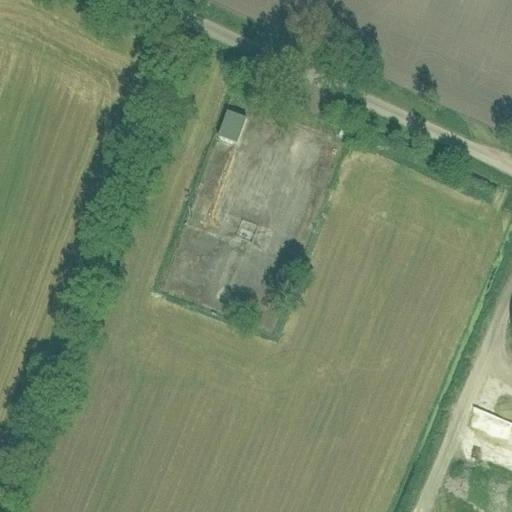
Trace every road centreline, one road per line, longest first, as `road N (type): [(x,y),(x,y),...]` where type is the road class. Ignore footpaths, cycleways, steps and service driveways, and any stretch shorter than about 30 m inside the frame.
road 1 (unclassified): [(164,0),(511,163)]
road 2 (track): [(422,511),(511,301)]
